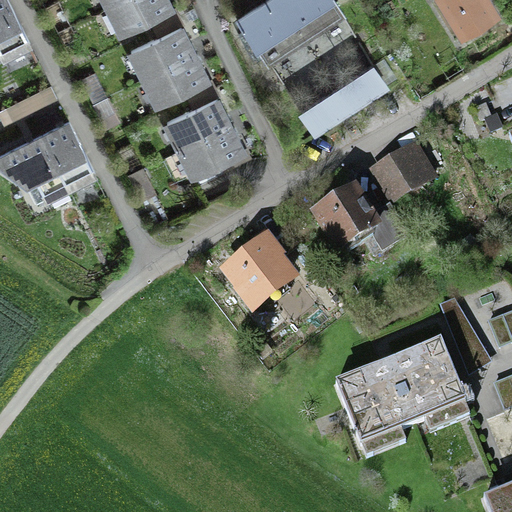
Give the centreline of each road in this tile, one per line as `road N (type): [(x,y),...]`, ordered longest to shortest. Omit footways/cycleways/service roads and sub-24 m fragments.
road 1 (residential): [(152,272),(20,0)]
road 2 (residential): [(511,55),(289,193)]
road 3 (residential): [(152,272),(104,307),(0,425)]
road 4 (residential): [(289,193),(196,0)]
road 5 (residential): [(289,193),(152,272)]
